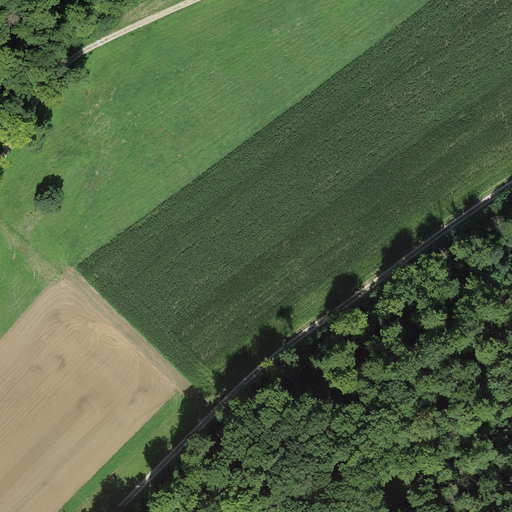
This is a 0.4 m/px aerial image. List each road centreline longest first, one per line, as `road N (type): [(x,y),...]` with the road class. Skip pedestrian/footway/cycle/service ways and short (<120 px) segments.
road 1 (track): [(511,185),(282,349),(115,511)]
road 2 (track): [(511,248),(338,364),(268,420),(182,511)]
road 3 (track): [(0,155),(20,112),(75,53),(189,0)]
